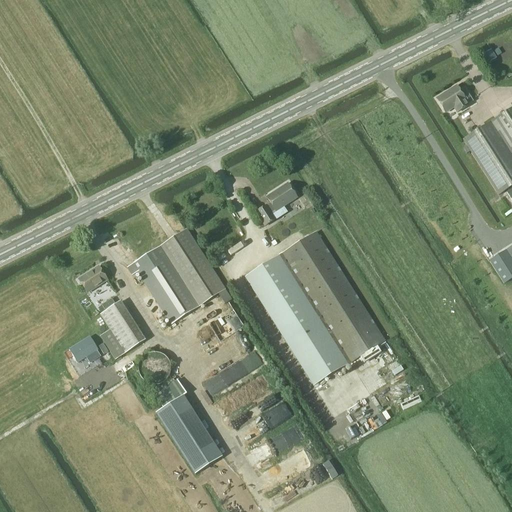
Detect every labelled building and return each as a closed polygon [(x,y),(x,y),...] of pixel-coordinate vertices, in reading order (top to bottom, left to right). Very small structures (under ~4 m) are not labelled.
[(490,51),(484,55),(490,63),(496,59),(490,51)] [(456,87),(436,100),(445,114),(453,109),(456,114),(468,107),(465,103),(471,100),(464,89),(459,92),(456,87)] [(498,196),(511,187),(511,109),(462,141),(498,196)] [(267,207),(266,207),(256,213),(265,227),(275,220),(271,214),(275,211),(276,212),(297,198),(288,185),(267,198),(271,204),(267,207)] [(131,277),(137,273),(171,326),(225,291),(186,230),(126,269),(131,277)] [(383,341),(315,233),(244,278),(312,386),(383,341)] [(87,294),(107,281),(99,268),(78,281),(87,294)] [(111,300),(101,307),(104,312),(114,305),(111,300)] [(100,315),(110,331),(125,354),(146,341),(122,301),(100,315)] [(102,336),(100,338),(115,361),(125,354),(110,331),(102,336)] [(97,351),(89,338),(69,351),(77,363),(97,351)] [(182,397),(156,415),(205,493),(233,475),(182,397)]
